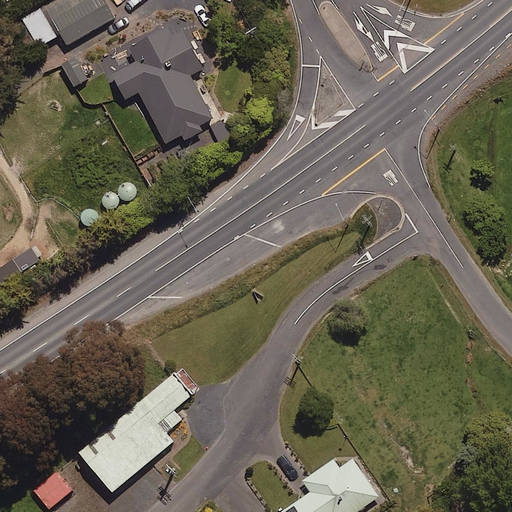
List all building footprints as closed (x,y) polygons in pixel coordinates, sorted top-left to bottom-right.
[(116,20),(104,0),(66,0),(25,24),(39,50),(63,37),(69,47),(116,20)] [(185,138),(187,143),(206,133),(204,129),(215,123),(192,79),(205,73),(180,27),(133,52),(131,48),(102,63),(124,104),(140,96),(167,147),(185,138)] [(89,82),(77,61),(64,68),(76,89),(89,82)] [(34,248),(0,273),(0,277),(7,287),(43,260),(34,248)] [(182,422),(175,413),(195,396),(192,393),(199,388),(182,368),(79,455),(114,496),(175,444),(167,435),(182,422)] [(340,471),(333,461),(303,481),(311,494),(284,511),(361,511),(379,500),(354,462),(340,471)] [(73,493),(58,476),(37,493),(51,511),(73,493)]
